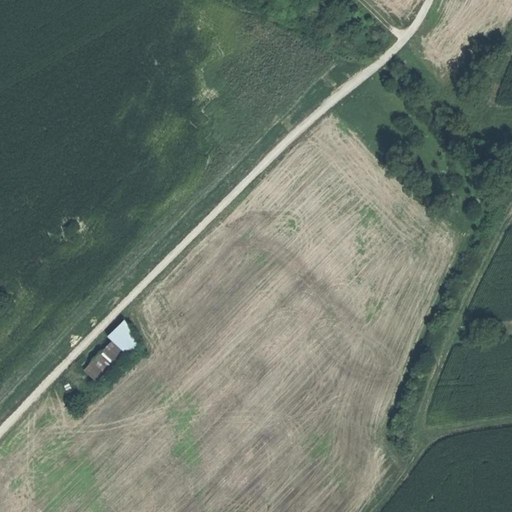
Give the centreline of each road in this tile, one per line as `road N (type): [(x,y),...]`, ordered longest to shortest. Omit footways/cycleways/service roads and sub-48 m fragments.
road 1 (track): [(430,0),(392,54),(266,162),(0,434)]
road 2 (track): [(377,511),(436,439),(511,422)]
